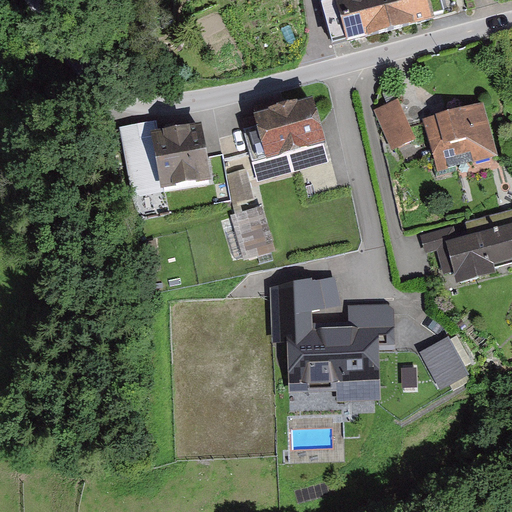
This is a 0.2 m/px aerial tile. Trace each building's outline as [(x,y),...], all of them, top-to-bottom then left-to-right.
[(169,0),(185,20),(203,7),(197,0),(169,0)] [(391,39),(380,0),(351,0),(353,3),(330,10),(341,53),(391,39)] [(380,0),(391,39),(432,28),(430,22),(442,19),(436,0),(380,0)] [(266,118),(278,165),(338,149),(326,102),(266,118)] [(382,115),(400,157),(424,147),(406,105),(382,115)] [(504,167),(490,109),(429,123),(444,182),(504,167)] [(137,131),(148,199),(227,185),(216,122),(165,131),(164,126),(137,131)] [(230,174),(232,201),(255,199),(253,172),(230,174)] [(237,222),(250,265),(283,256),(270,213),(237,222)] [(424,238),(428,253),(453,247),(462,280),(500,271),(498,265),(511,261),(511,222),(460,236),(458,229),(424,238)] [(387,403),(385,354),(401,354),(401,308),(356,309),(355,324),(320,325),(319,311),(343,309),(342,283),(318,286),(317,281),(283,290),(282,395),(342,392),(345,402),(387,403)] [(463,341),(431,359),(451,394),(482,377),(463,341)]
